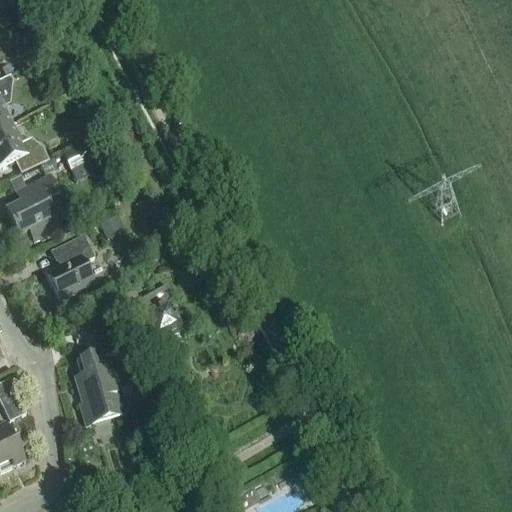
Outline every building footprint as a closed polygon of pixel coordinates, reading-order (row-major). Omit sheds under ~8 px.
[(14,76),(10,68),(2,72),(6,80),(9,78),(14,76)] [(0,133),(11,128),(3,110),(10,106),(12,83),(9,78),(6,80),(0,82),(0,133)] [(20,124),(11,128),(0,133),(0,172),(27,159),(21,147),(29,143),(20,124)] [(81,150),(63,159),(70,174),(88,165),(81,150)] [(24,192),(29,203),(5,214),(18,240),(28,235),(33,245),(58,233),(45,206),(59,200),(49,180),(24,192)] [(117,221),(100,229),(108,245),(125,237),(117,221)] [(50,256),(59,274),(46,280),(58,304),(93,286),(84,267),(94,262),(83,239),(50,256)] [(168,290),(135,307),(142,321),(140,322),(145,332),(148,331),(156,346),(181,333),(167,307),(175,303),(168,290)] [(110,330),(96,334),(99,341),(112,337),(110,330)] [(79,370),(82,381),(74,383),(82,408),(79,408),(86,430),(124,418),(115,388),(121,386),(112,356),(95,361),(96,365),(79,370)] [(27,419),(10,386),(0,390),(0,405),(11,427),(27,419)] [(0,429),(0,477),(24,466),(5,427),(0,429)] [(257,511),(297,511),(308,507),(299,488),(256,508),(257,511)]
